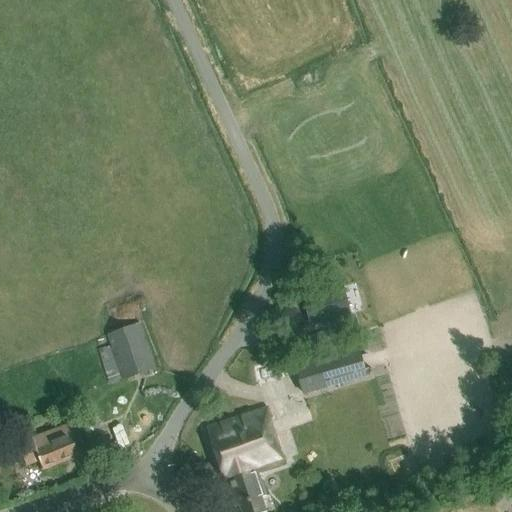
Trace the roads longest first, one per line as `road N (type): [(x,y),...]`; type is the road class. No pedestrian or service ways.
road 1 (unclassified): [(149,477),(173,424),(263,292),(275,237),(171,0)]
road 2 (unclassified): [(25,511),(149,477)]
